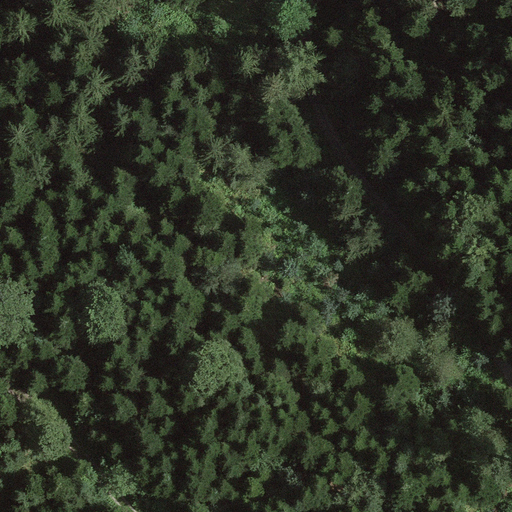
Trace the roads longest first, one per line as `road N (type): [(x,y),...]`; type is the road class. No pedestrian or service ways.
road 1 (track): [(174,0),(242,99),(291,195),(511,431)]
road 2 (track): [(511,371),(337,143),(307,37),(310,0)]
road 3 (track): [(0,386),(132,511)]
